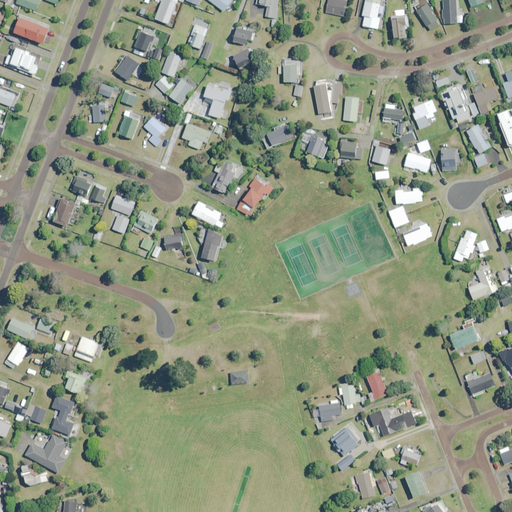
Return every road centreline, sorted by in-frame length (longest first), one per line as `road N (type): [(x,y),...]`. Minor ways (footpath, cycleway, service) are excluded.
road 1 (residential): [(61,132),(173,177),(176,189),(165,196),(55,147)]
road 2 (residential): [(444,61),(383,70),(331,59),(330,44),(341,35),(387,56),(439,47)]
road 3 (tertiary): [(111,0),(61,132)]
road 4 (tertiary): [(39,127),(87,0)]
